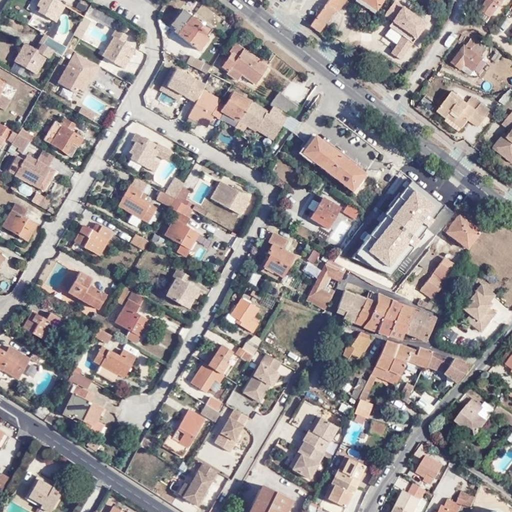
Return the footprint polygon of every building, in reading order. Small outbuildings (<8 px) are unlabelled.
[(62,0),(38,0),(36,5),(39,7),(37,10),(54,20),(63,3),(61,2),(62,0)] [(318,32),(320,29),(334,10),(336,11),(343,0),(327,0),(308,25),(318,32)] [(363,0),(364,1),(367,3),(364,7),(372,12),(375,8),(380,0),(363,0)] [(424,23),(392,0),(383,15),(391,21),(387,26),(401,36),(389,53),(399,60),(424,23)] [(480,10),(487,16),(499,0),(481,0),(479,3),(483,6),(480,10)] [(206,34),(210,30),(198,22),(199,20),(191,15),(190,16),(182,10),(168,27),(197,50),(208,36),(206,34)] [(484,21),(487,16),(480,10),(476,15),(484,21)] [(102,54),(118,64),(124,53),(130,56),(134,49),(122,41),(126,34),(115,28),(110,35),(113,36),(102,54)] [(35,50),(43,33),(41,32),(33,49),(35,50)] [(61,56),(66,46),(43,33),(35,50),(33,49),(24,44),(15,59),(21,63),(20,65),(34,73),(44,56),(47,57),(51,50),(61,56)] [(470,37),(464,45),(478,57),(484,49),(470,37)] [(240,52),(242,48),(234,43),(228,50),(230,51),(219,66),(227,72),(226,73),(236,81),(241,75),(253,84),(266,66),(258,60),(256,64),(240,52)] [(478,57),(464,45),(463,45),(451,61),(468,74),(472,69),(480,58),(478,57)] [(369,50),(363,46),(360,51),(366,55),(369,50)] [(258,60),(242,48),(240,52),(256,64),(258,60)] [(75,51),(70,59),(77,63),(74,68),(80,71),(82,66),(94,73),(99,65),(75,51)] [(124,53),(118,64),(123,67),(130,56),(124,53)] [(191,55),(186,63),(205,73),(206,71),(210,66),(191,55)] [(480,58),(472,69),(476,73),(484,61),(480,58)] [(74,68),(77,63),(70,59),(58,81),(74,91),(77,86),(81,88),(86,78),(90,81),(94,73),(82,66),(80,71),(74,68)] [(16,70),(20,65),(13,61),(10,66),(16,70)] [(166,86),(175,70),(171,68),(160,90),(179,101),(182,95),(166,86)] [(210,114),(210,115),(217,105),(221,100),(202,90),(205,84),(176,68),(175,70),(166,86),(182,95),(195,102),(187,117),(205,128),(212,117),(209,116),(210,114)] [(0,107),(4,110),(11,98),(0,92),(0,91),(6,81),(0,78),(0,107)] [(113,95),(122,99),(125,91),(115,88),(113,95)] [(220,110),(238,121),(250,102),(232,92),(220,108),(217,105),(210,115),(214,117),(220,110)] [(288,113),(293,116),(299,108),(278,92),(269,104),(273,106),(288,113)] [(445,118),(447,116),(449,114),(455,119),(453,122),(460,127),(467,119),(470,116),(480,124),(490,112),(479,103),(474,109),(465,102),(451,92),(436,111),(445,118)] [(470,96),(465,102),(474,109),(479,103),(470,96)] [(250,102),(238,121),(255,131),(256,129),(272,139),(288,113),(273,106),(269,113),(250,102)] [(92,122),(96,114),(82,106),(78,114),(92,122)] [(501,145),(511,154),(511,110),(503,122),(511,128),(511,136),(511,137),(509,135),(501,145)] [(71,141),(76,144),(81,136),(69,129),(73,122),(61,116),(57,123),(53,119),(41,139),(64,152),(71,141)] [(470,116),(467,119),(477,127),(480,124),(470,116)] [(301,119),(297,125),(308,134),(314,127),(301,119)] [(0,123),(0,136),(4,138),(9,129),(0,123)] [(34,135),(20,127),(16,134),(20,136),(30,141),(34,135)] [(134,132),(130,138),(134,141),(128,150),(132,153),(130,157),(145,166),(151,157),(153,153),(155,150),(142,143),(145,138),(134,132)] [(511,160),(511,154),(501,145),(509,135),(505,132),(494,145),(511,160)] [(365,173),(314,135),(301,153),(352,191),(365,173)] [(28,144),(17,137),(12,145),(23,152),(28,144)] [(142,143),(155,150),(153,153),(167,161),(173,151),(158,143),(157,144),(145,138),(142,143)] [(69,155),(76,144),(71,141),(64,152),(69,155)] [(48,166),(54,156),(42,149),(36,159),(48,166)] [(33,165),(36,159),(26,152),(22,158),(33,165)] [(55,170),(48,166),(36,159),(33,165),(22,158),(16,154),(7,169),(15,174),(14,175),(29,184),(30,183),(43,191),(55,170)] [(151,157),(145,166),(155,172),(160,163),(151,157)] [(133,175),(128,184),(141,191),(146,182),(133,175)] [(322,184),(316,179),(308,189),(314,193),(322,184)] [(248,198),(220,181),(210,198),(239,214),(248,198)] [(170,182),(164,192),(172,198),(178,187),(170,182)] [(130,213),(138,218),(139,219),(140,218),(146,221),(154,207),(141,200),(138,197),(141,191),(128,184),(116,203),(124,208),(123,209),(130,213)] [(424,184),(421,189),(432,197),(436,191),(424,184)] [(187,191),(179,186),(178,187),(172,198),(180,202),(187,191)] [(155,197),(168,205),(172,198),(164,192),(159,190),(155,197)] [(33,200),(42,206),(46,199),(37,193),(33,200)] [(402,218),(420,232),(428,222),(424,219),(434,206),(415,193),(402,211),(392,204),(381,218),(391,226),(397,218),(400,221),(402,218)] [(184,224),(193,209),(180,202),(172,198),(168,205),(168,206),(177,211),(163,234),(179,243),(189,249),(196,236),(191,233),(193,230),(184,224)] [(312,214),(323,221),(330,225),(340,209),(322,198),(312,214)] [(0,224),(26,240),(33,227),(28,224),(30,221),(20,215),(25,208),(14,202),(0,224)] [(195,205),(193,211),(206,216),(208,210),(195,205)] [(355,219),(358,209),(346,205),(343,216),(355,219)] [(133,226),(138,218),(130,213),(125,221),(133,226)] [(320,225),(323,221),(312,214),(309,218),(320,225)] [(479,231),(457,214),(444,231),(466,248),(479,231)] [(85,229),(80,226),(73,239),(98,254),(111,231),(100,225),(96,231),(87,226),(85,229)] [(142,250),(147,241),(134,233),(129,242),(142,250)] [(285,241),(271,233),(267,242),(271,244),(266,253),(268,254),(262,266),(281,277),(293,255),(281,248),(285,241)] [(202,263),(213,239),(202,234),(191,257),(202,263)] [(414,241),(410,238),(406,243),(410,246),(414,241)] [(189,249),(179,243),(176,248),(185,254),(189,249)] [(425,252),(428,249),(422,244),(414,254),(406,257),(382,288),(392,293),(393,292),(404,279),(417,263),(417,262),(425,252)] [(433,253),(428,249),(425,252),(417,262),(423,267),(424,265),(429,259),(433,253)] [(313,250),(308,261),(315,264),(320,254),(313,250)] [(333,263),(328,259),(325,264),(343,273),(345,270),(333,263)] [(447,279),(453,270),(456,266),(447,261),(442,259),(418,289),(431,298),(434,294),(435,293),(438,290),(447,279)] [(308,296),(327,305),(335,290),(326,285),(330,277),(339,281),(343,273),(325,264),(308,296)] [(187,275),(176,269),(171,277),(174,278),(164,295),(178,304),(180,301),(187,305),(195,290),(183,283),(187,275)] [(75,275),(68,288),(66,291),(96,309),(104,293),(87,283),(90,278),(78,270),(75,275)] [(63,285),(68,288),(75,275),(70,273),(63,285)] [(326,285),(335,290),(339,281),(330,277),(326,285)] [(493,294),(480,284),(462,309),(469,314),(477,320),(475,322),(482,328),(491,318),(487,315),(491,311),(487,308),(490,304),(487,302),(493,294)] [(133,311),(142,295),(132,289),(113,321),(129,330),(138,335),(145,323),(141,320),(143,317),(133,311)] [(341,318),(354,323),(366,298),(355,293),(354,294),(343,290),(337,308),(345,312),(341,318)] [(376,303),(363,326),(363,327),(377,332),(392,300),(376,293),(376,303)] [(437,312),(446,316),(453,303),(434,294),(431,298),(427,303),(419,299),(418,301),(417,303),(417,304),(437,312)] [(306,299),(325,309),(327,305),(308,296),(306,299)] [(240,297),(229,315),(235,319),(240,322),(238,324),(251,332),(259,319),(253,315),(257,307),(240,297)] [(366,298),(354,323),(363,326),(376,303),(368,300),(366,298)] [(392,300),(377,332),(388,336),(402,304),(392,300)] [(402,304),(388,336),(400,339),(404,332),(414,308),(402,304)] [(404,332),(424,341),(435,318),(414,308),(404,332)] [(22,327),(47,342),(56,325),(60,318),(48,312),(45,319),(32,310),(22,327)] [(88,322),(98,328),(104,316),(100,313),(99,314),(94,312),(88,322)] [(235,319),(229,315),(227,313),(222,321),(231,326),(234,322),(235,319)] [(469,314),(465,319),(473,325),(475,322),(477,320),(469,314)] [(90,333),(94,327),(83,321),(79,327),(90,333)] [(475,322),(473,325),(480,331),(482,328),(475,322)] [(56,325),(47,342),(53,345),(62,329),(56,325)] [(104,342),(109,334),(98,328),(93,336),(104,342)] [(138,335),(129,330),(125,337),(136,343),(140,337),(138,335)] [(370,336),(360,332),(349,347),(361,352),(370,336)] [(409,348),(385,341),(370,374),(376,377),(384,380),(389,370),(401,375),(407,360),(423,368),(425,369),(426,366),(432,351),(419,347),(417,351),(409,348)] [(252,355),(255,349),(244,342),(240,348),(252,355)] [(224,362),(231,351),(219,343),(215,350),(205,364),(202,369),(197,366),(192,374),(197,378),(193,384),(204,392),(213,378),(218,381),(222,375),(219,373),(226,363),(224,362)] [(231,351),(237,354),(240,348),(235,345),(231,351)] [(5,352),(0,349),(0,369),(2,370),(3,369),(16,377),(28,358),(9,346),(5,352)] [(349,347),(346,346),(342,354),(348,358),(350,354),(357,357),(361,352),(349,347)] [(92,361),(100,366),(102,362),(117,371),(116,374),(122,378),(134,357),(122,350),(118,356),(101,347),(92,361)] [(202,361),(205,364),(215,350),(211,347),(202,361)] [(237,354),(248,362),(252,355),(240,348),(237,354)] [(453,358),(432,351),(426,366),(444,372),(453,358)] [(280,362),(265,354),(247,385),(263,395),(269,385),(268,384),(270,380),(274,381),(278,373),(275,371),(280,362)] [(471,365),(453,358),(444,372),(457,382),(458,383),(471,365)] [(102,362),(100,366),(95,373),(111,382),(116,374),(117,371),(102,362)] [(389,370),(384,380),(396,385),(401,375),(389,370)] [(370,374),(362,390),(369,393),(376,377),(370,374)] [(263,395),(247,385),(243,392),(259,401),(263,395)] [(81,428),(93,434),(99,422),(96,421),(102,408),(88,402),(92,394),(81,389),(77,395),(75,394),(64,414),(70,418),(72,416),(84,422),(81,428)] [(362,390),(359,398),(365,401),(369,393),(362,390)] [(209,396),(204,404),(217,412),(222,404),(209,396)] [(365,401),(359,398),(353,412),(355,413),(364,417),(365,418),(371,404),(365,401)] [(494,414),(499,406),(493,402),(490,406),(486,403),(483,407),(474,400),(458,421),(469,430),(478,436),(490,419),(494,414)] [(199,412),(213,422),(219,413),(217,412),(204,404),(199,412)] [(429,414),(435,408),(430,404),(424,410),(429,414)] [(511,426),(511,415),(499,406),(494,414),(511,426)] [(204,419),(187,409),(171,438),(169,436),(163,447),(182,458),(204,419)] [(237,435),(248,416),(234,409),(215,443),(230,451),(236,440),(234,439),(237,435)] [(298,415),(300,425),(309,423),(307,413),(298,415)] [(364,417),(355,413),(352,420),(360,424),(364,417)] [(308,433),(318,417),(315,415),(306,432),(308,433)] [(306,432),(301,440),(302,441),(321,452),(336,427),(318,417),(308,433),(306,432)] [(386,424),(371,419),(369,430),(383,435),(386,424)] [(99,422),(93,434),(97,436),(103,424),(99,422)] [(478,436),(469,430),(467,434),(475,440),(478,436)] [(93,444),(97,447),(99,444),(90,437),(88,440),(93,444)] [(85,444),(94,451),(97,447),(93,444),(88,440),(85,444)] [(307,478),(322,453),(321,452),(302,441),(297,449),(300,451),(291,468),(307,478)] [(32,468),(42,446),(32,442),(21,464),(32,468)] [(431,449),(422,443),(415,452),(426,458),(431,449)] [(287,466),(291,468),(300,451),(297,449),(287,466)] [(426,458),(415,452),(414,454),(424,460),(426,458)] [(340,469),(346,457),(342,455),(336,467),(340,469)] [(336,467),(332,475),(353,486),(356,479),(354,478),(361,465),(346,457),(340,469),(336,467)] [(444,466),(428,457),(419,473),(427,478),(430,474),(437,478),(444,466)] [(200,505),(206,494),(204,493),(207,488),(217,470),(203,463),(190,485),(185,482),(179,493),(200,505)] [(353,486),(332,475),(327,485),(331,487),(325,498),(340,506),(346,493),(349,494),(353,486)] [(40,505),(39,507),(47,511),(48,511),(60,492),(37,479),(27,497),(40,505)] [(410,511),(416,511),(427,491),(415,484),(410,495),(405,492),(398,506),(410,511)] [(322,496),(325,498),(331,487),(327,485),(322,496)] [(281,511),(288,497),(262,486),(249,511),(281,511)] [(495,499),(498,493),(488,487),(486,491),(483,490),(482,492),(495,499)] [(475,504),(478,498),(463,493),(459,503),(450,500),(447,507),(444,506),(441,511),(460,511),(463,505),(474,508),(475,504)]
